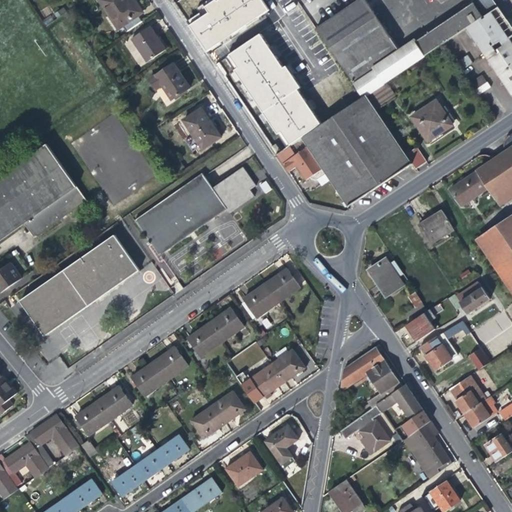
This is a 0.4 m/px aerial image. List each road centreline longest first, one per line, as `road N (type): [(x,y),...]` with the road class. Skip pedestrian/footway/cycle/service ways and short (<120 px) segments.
road 1 (residential): [(46,400),(275,241),(302,235)]
road 2 (residential): [(310,222),(161,0)]
road 3 (residential): [(501,511),(375,324)]
road 4 (residential): [(124,511),(292,395)]
road 5 (residential): [(511,117),(347,225)]
